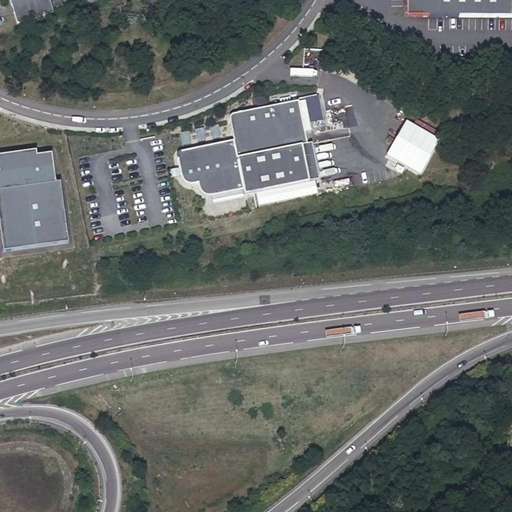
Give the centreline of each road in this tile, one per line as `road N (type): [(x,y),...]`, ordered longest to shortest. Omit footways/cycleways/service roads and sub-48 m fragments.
road 1 (trunk): [(0,390),(275,335),(511,307)]
road 2 (unclassified): [(314,0),(272,54),(189,104),(106,118),(0,96)]
road 3 (trunk): [(305,307),(0,366)]
road 4 (trunk): [(305,307),(254,301),(0,329)]
road 5 (trunk): [(278,511),(427,382),(511,336)]
road 6 (trunk): [(511,283),(305,307)]
road 7 (trunk): [(0,412),(45,412),(84,429),(105,462),(108,511)]
road 8 (track): [(492,433),(401,511)]
